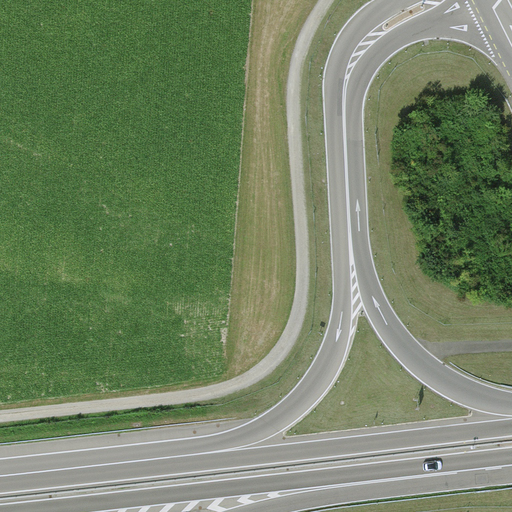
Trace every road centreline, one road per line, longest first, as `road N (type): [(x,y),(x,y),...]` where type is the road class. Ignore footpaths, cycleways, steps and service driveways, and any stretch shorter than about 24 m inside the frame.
road 1 (track): [(331,0),(300,78),(303,311),(270,370),(234,389),(142,406),(0,418)]
road 2 (motorway): [(511,425),(162,460)]
road 3 (motorway): [(34,511),(371,482)]
road 4 (motorway): [(350,230),(341,336),(307,395),(243,439),(162,460)]
road 5 (primary): [(511,407),(445,380),(404,346),(373,298),(350,230)]
road 6 (primary): [(345,104),(379,50),(487,0)]
road 7 (motorway): [(162,460),(0,476)]
road 8 (primary): [(371,482),(511,466)]
road 9 (primary): [(401,0),(349,41),(345,104)]
road 10 (primary): [(350,230),(345,104)]
